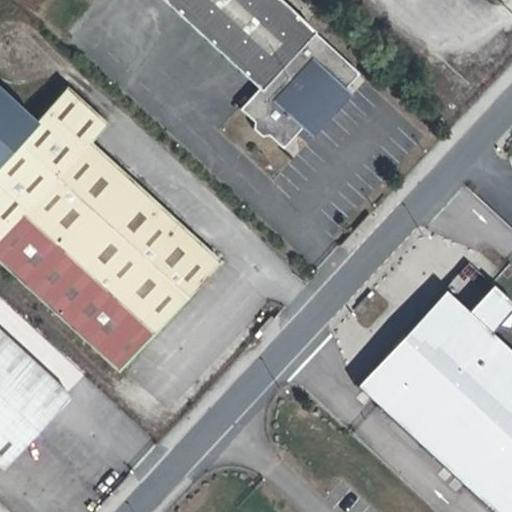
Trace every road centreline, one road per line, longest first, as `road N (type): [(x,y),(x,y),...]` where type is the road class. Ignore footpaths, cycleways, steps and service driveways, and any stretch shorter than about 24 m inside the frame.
road 1 (unclassified): [(131,511),(511,103)]
road 2 (unknown): [(293,338),(479,511)]
road 3 (unknown): [(226,409),(337,511)]
